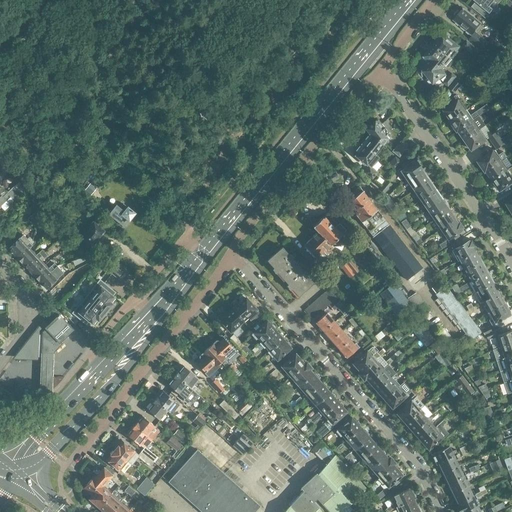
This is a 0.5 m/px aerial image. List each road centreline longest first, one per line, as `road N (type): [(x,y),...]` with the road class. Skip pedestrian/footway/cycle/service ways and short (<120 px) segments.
road 1 (primary): [(154,313),(411,0)]
road 2 (residential): [(439,511),(412,456),(233,256)]
road 3 (residential): [(83,448),(233,256)]
road 4 (residential): [(233,256),(238,238),(381,68)]
road 5 (residential): [(511,261),(381,68)]
road 6 (primary): [(154,313),(18,476)]
